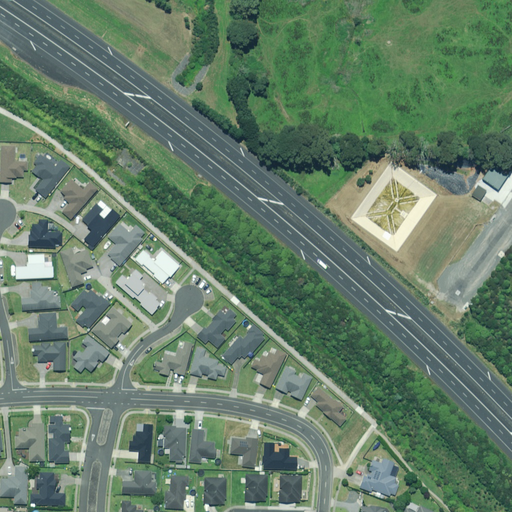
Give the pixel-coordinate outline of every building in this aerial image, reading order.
[(1,146),(0,170),(0,182),(11,183),(12,177),(22,178),(22,170),(27,170),(27,162),(14,161),(15,146),(1,146)] [(35,190),(45,198),(69,167),(61,160),(56,167),(41,155),(34,163),(37,165),(32,172),(42,180),(35,190)] [(485,175),(472,196),(490,207),(503,186),(485,175)] [(62,212),(71,220),(97,189),(89,182),(83,190),(71,180),(61,192),(66,196),(63,199),(69,204),(62,212)] [(84,240),(93,247),(120,216),(112,209),(111,211),(100,202),(98,205),(96,204),(82,220),(88,225),(87,227),(91,231),(84,240)] [(29,235),(28,247),(55,248),(55,245),(61,245),(62,233),(48,233),(48,221),(38,220),(38,225),(32,224),(32,231),(30,231),(30,235),(29,235)] [(110,258),(119,266),(142,240),(139,238),(143,233),(135,226),(130,232),(119,224),(108,237),(116,244),(108,254),(112,257),(110,258)] [(72,248),(60,252),(72,288),(84,284),(80,274),(86,272),(85,270),(93,267),(87,250),(74,255),(72,248)] [(180,266),(162,251),(155,259),(156,260),(155,262),(143,252),(135,260),(142,265),(143,264),(155,275),(154,276),(162,284),(169,276),(170,277),(180,266)] [(15,268),(16,279),(52,278),(51,268),(44,268),(44,255),(28,256),(28,266),(26,266),(26,267),(15,268)] [(122,276),(116,283),(133,298),(134,297),(142,303),(140,305),(151,315),(160,305),(155,301),(156,299),(150,294),(149,295),(140,288),(143,285),(138,281),(142,277),(135,271),(127,280),(122,276)] [(21,299),(22,311),(60,308),(59,297),(53,297),(53,291),(48,292),(47,287),(41,287),(40,283),(32,284),(32,290),(30,290),(31,298),(21,299)] [(84,325),(88,328),(109,304),(101,296),(99,298),(91,290),(88,293),(84,290),(71,305),(78,311),(83,305),(87,309),(76,321),(82,327),(84,325)] [(99,322),(91,331),(111,349),(119,340),(116,338),(122,332),(124,334),(132,325),(112,307),(106,315),(111,319),(105,326),(99,322)] [(220,310),(196,336),(205,344),(208,340),(217,348),(225,339),(220,335),(225,329),(228,331),(236,322),(232,319),(236,315),(230,309),(225,315),(220,310)] [(28,329),(29,341),(68,338),(67,328),(57,328),(56,313),(39,314),(40,321),(37,321),(38,329),(28,329)] [(240,337),(222,356),(231,365),(237,358),(238,358),(241,355),(244,358),(250,351),(251,352),(264,338),(261,336),(263,334),(253,325),(247,332),(248,333),(243,339),(240,337)] [(110,353),(87,336),(82,343),(87,348),(82,354),(79,351),(73,359),(78,362),(73,368),(80,373),(85,368),(91,372),(100,361),(102,363),(110,353)] [(65,371),(65,343),(53,343),(53,347),(50,347),(50,344),(40,344),(40,347),(33,347),(33,355),(38,355),(38,362),(47,362),(47,361),(53,361),(53,371),(65,371)] [(184,376),(192,345),(185,343),(183,349),(177,348),(175,357),(164,354),(162,364),(155,362),(153,370),(159,371),(159,374),(168,376),(170,369),(174,370),(173,373),(184,376)] [(205,350),(197,348),(190,375),(201,377),(202,373),(208,375),(207,378),(216,380),(217,375),(223,376),(225,368),(217,366),(218,361),(203,357),(205,350)] [(259,383),(270,388),(286,355),(276,350),(274,355),(269,352),(266,358),(262,356),(259,362),(254,360),(251,367),(257,370),(256,371),(263,375),(259,383)] [(301,401),(311,378),(303,374),(301,379),(294,375),(296,371),(286,366),(275,389),(286,394),(288,390),(292,391),(290,396),(301,401)] [(334,401),(318,387),(310,396),(318,402),(315,405),(323,412),(323,413),(330,419),(330,418),(339,426),(345,419),(338,412),(342,407),(335,401),(334,401)] [(55,425),(48,425),(49,461),(55,461),(55,464),(68,464),(68,451),(64,451),(64,443),(69,442),(69,425),(62,425),(62,423),(55,423),(55,425)] [(44,462),(43,424),(31,425),(31,428),(27,428),(27,430),(19,430),(19,438),(15,438),(15,449),(29,448),(30,462),(44,462)] [(149,463),(153,425),(143,425),(142,433),(136,432),(135,436),(133,436),(133,442),(129,442),(128,451),(139,452),(138,462),(149,463)] [(185,457),(185,428),(176,428),(176,427),(163,427),(163,440),(164,440),(164,449),(169,449),(169,461),(183,461),(183,457),(185,457)] [(204,431),(192,430),(189,462),(200,464),(201,457),(215,459),(216,450),(213,450),(214,443),(202,442),(204,431)] [(246,440),(232,439),(230,454),(243,456),(242,467),(254,468),(258,440),(246,438),(246,440)] [(264,444),(263,469),(296,470),(297,458),(289,458),(289,449),(279,449),(279,453),(273,453),(274,444),(264,444)] [(395,462),(383,458),(382,463),(373,459),(369,470),(373,471),(371,475),(367,474),(366,477),(364,476),(360,488),(371,492),(372,489),(390,496),(391,493),(395,494),(399,485),(394,484),(396,477),(390,475),(395,462)] [(14,504),(26,505),(28,468),(15,468),(15,477),(8,477),(8,480),(1,480),(0,497),(14,498),(14,504)] [(122,494),(155,495),(155,483),(151,483),(151,472),(134,472),(134,482),(123,482),(122,494)] [(54,474),(39,473),(39,480),(37,480),(36,488),(40,489),(40,495),(30,495),(30,503),(36,503),(36,505),(65,505),(65,494),(54,494),(54,488),(56,488),(56,479),(54,479),(54,474)] [(190,476),(171,476),(170,491),(166,491),(165,508),(183,509),(184,498),(186,499),(186,490),(189,490),(190,476)] [(245,489),(245,500),(266,501),(266,495),(267,495),(268,477),(245,476),(245,487),(245,489)] [(302,476),(280,476),(279,488),(282,488),(282,490),(279,490),(279,502),(301,503),(302,476)] [(204,504),(225,504),(225,499),(226,499),(227,478),(204,478),(204,490),(204,492),(204,504)] [(143,511),(143,510),(136,510),(136,504),(131,504),(131,502),(122,501),(121,511),(143,511)]
